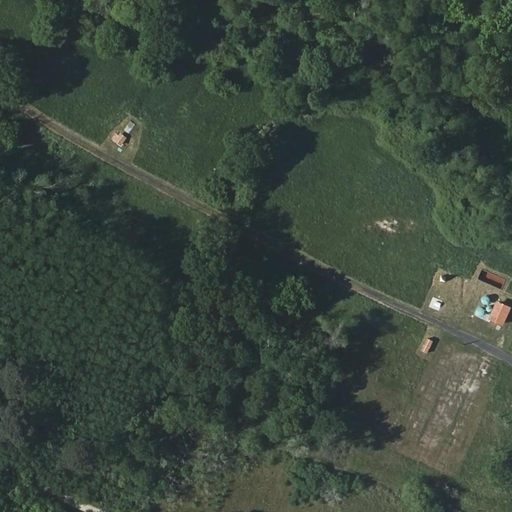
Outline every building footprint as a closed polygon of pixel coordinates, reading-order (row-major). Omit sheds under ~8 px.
[(111,139),(122,147),(127,140),(121,134),(119,137),(115,134),(111,139)] [(511,308),(511,306),(495,301),(488,320),(505,326),(511,308)] [(433,342),(427,338),(420,351),(426,354),(433,342)] [(453,460),(456,447),(447,445),(444,458),(453,460)] [(461,463),(463,450),(456,449),(454,462),(461,463)]
